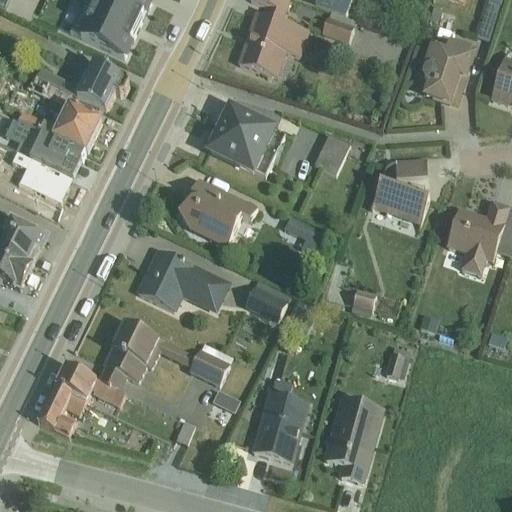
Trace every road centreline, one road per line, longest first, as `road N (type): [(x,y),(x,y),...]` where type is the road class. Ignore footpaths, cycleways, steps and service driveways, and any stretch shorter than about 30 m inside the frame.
road 1 (secondary): [(0,429),(211,0)]
road 2 (residential): [(209,511),(0,455)]
